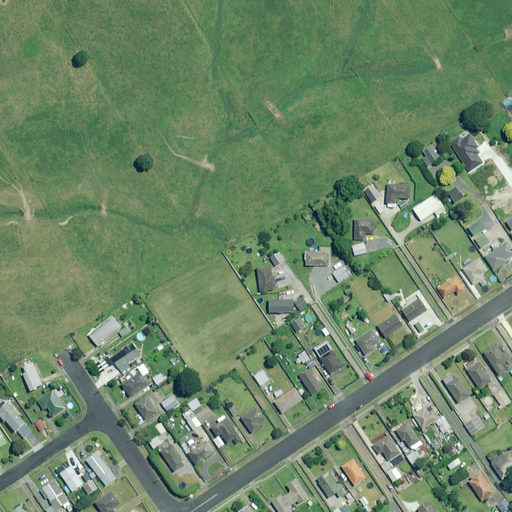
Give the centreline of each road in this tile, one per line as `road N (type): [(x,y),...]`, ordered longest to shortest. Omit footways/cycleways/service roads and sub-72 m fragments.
road 1 (residential): [(190,511),(511,296)]
road 2 (residential): [(106,415),(0,484)]
